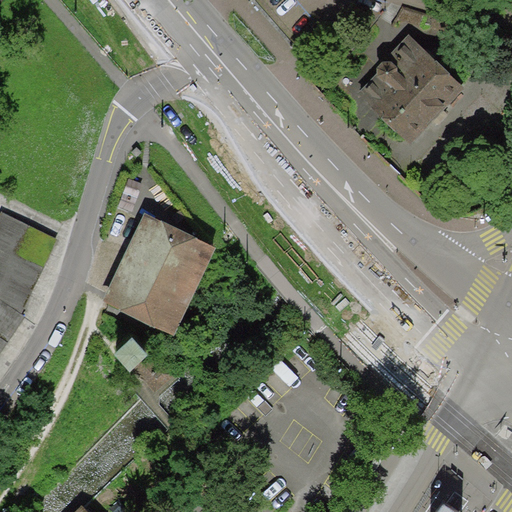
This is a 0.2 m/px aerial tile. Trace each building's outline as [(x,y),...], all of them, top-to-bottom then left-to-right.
[(409,36),(384,62),(382,64),(381,65),(380,66),(379,68),(379,71),(379,73),(361,92),(384,115),(409,139),(460,85),(409,36)] [(32,310),(28,307),(50,262),(24,249),(38,220),(12,208),(0,229),(0,356),(2,354),(32,310)] [(104,299),(174,332),(216,246),(146,213),(123,260),(104,299)] [(24,249),(50,262),(64,233),(38,220),(24,249)] [(116,348),(155,390),(174,372),(163,359),(158,364),(132,334),(120,344),(116,348)]
